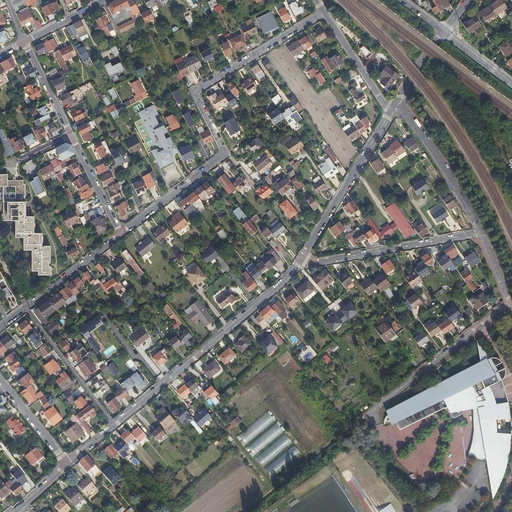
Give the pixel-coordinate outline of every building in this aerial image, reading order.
[(9,0),(13,9),(26,3),(24,0),(9,0)] [(133,15),(125,0),(115,0),(109,4),(108,6),(114,18),(118,16),(117,15),(120,13),(119,11),(125,8),(127,12),(129,10),(129,12),(133,20),(118,27),(121,33),(138,24),(135,18),(133,15)] [(125,0),(133,15),(140,12),(138,7),(133,0),(125,0)] [(143,0),(148,8),(157,4),(154,0),(143,0)] [(215,0),(212,0),(208,2),(211,9),(214,8),(218,6),(215,0)] [(289,0),(287,1),(294,16),(304,11),(301,6),(298,7),(295,0),(289,0)] [(443,8),(438,0),(433,0),(432,0),(436,6),(432,8),(435,13),(443,8)] [(507,8),(501,0),(497,0),(491,4),(498,14),(507,8)] [(46,16),(55,12),(55,11),(59,9),(56,2),(51,4),(51,3),(42,7),(46,16)] [(223,9),(221,4),(218,6),(214,8),(216,13),(223,9)] [(491,4),(488,6),(479,12),(485,20),(494,15),(494,16),(498,14),(491,4)] [(20,11),(21,13),(17,15),(22,25),(26,23),(28,26),(31,24),(34,31),(38,29),(35,22),(34,20),(29,9),(28,7),(20,11)] [(285,7),(277,11),(283,22),(291,19),(285,7)] [(141,14),(145,23),(153,18),(154,18),(150,10),(149,10),(141,14)] [(191,10),(183,14),(189,24),(196,21),(191,10)] [(279,27),(272,11),(257,18),(264,34),(279,27)] [(111,35),(112,37),(116,34),(105,12),(101,15),(102,17),(111,35)] [(481,25),(475,16),(463,24),(469,33),(481,25)] [(94,25),(97,32),(101,30),(100,29),(102,28),(107,37),(111,35),(102,17),(95,20),(97,23),(94,25)] [(85,30),(80,20),(73,24),(78,34),(85,30)] [(189,24),(192,31),(199,27),(197,23),(196,21),(189,24)] [(241,28),(246,38),(251,36),(250,35),(255,32),(257,31),(253,23),(251,23),(241,28)] [(70,26),(75,35),(77,34),(79,39),(80,38),(78,34),(73,24),(70,26)] [(327,37),(321,27),(312,33),(318,42),(327,37)] [(0,43),(9,39),(4,29),(0,30),(0,43)] [(246,44),(241,34),(230,40),(234,50),(246,44)] [(309,35),(306,37),(311,46),(313,48),(316,46),(309,35)] [(496,43),(491,36),(488,38),(492,45),(496,43)] [(305,37),(299,41),(305,49),(306,49),(311,46),(306,37),(305,37)] [(46,42),(43,44),(48,52),(51,51),(51,49),(53,48),(57,46),(53,39),(48,41),(48,40),(45,41),(46,42)] [(74,45),(80,56),(88,52),(82,41),(74,45)] [(299,41),(287,48),(293,56),(305,49),(299,41)] [(511,52),(511,49),(507,41),(499,46),(506,57),(511,52)] [(232,53),(227,42),(220,45),(225,57),(232,53)] [(34,47),(38,55),(44,52),(47,56),(49,55),(48,52),(43,44),(43,43),(34,47)] [(76,55),(71,45),(60,51),(66,63),(67,65),(74,61),(72,57),(76,55)] [(115,46),(110,49),(114,56),(119,53),(115,46)] [(278,53),(311,101),(319,96),(285,48),(278,53)] [(209,49),(200,53),(205,62),(214,58),(209,49)] [(62,65),(66,63),(60,51),(59,50),(56,52),(57,53),(56,53),(62,65)] [(338,53),(329,59),(335,68),(344,63),(338,53)] [(197,55),(184,61),(189,72),(197,68),(198,69),(202,67),(197,55)] [(11,58),(0,63),(1,66),(7,76),(9,75),(7,70),(16,66),(11,58)] [(271,67),(267,59),(263,62),(268,69),(271,67)] [(329,59),(322,63),(329,72),(335,68),(329,59)] [(176,64),(182,77),(190,73),(189,72),(184,61),(184,60),(176,64)] [(103,65),(108,78),(124,71),(120,62),(111,66),(109,62),(103,65)] [(251,69),(258,79),(265,75),(258,65),(251,69)] [(0,66),(0,83),(3,82),(8,80),(7,76),(1,66),(0,66)] [(399,75),(386,66),(380,74),(384,77),(380,83),(389,89),(399,75)] [(27,78),(29,80),(36,76),(32,67),(23,71),(25,75),(28,74),(29,77),(27,78)] [(314,67),(308,71),(310,74),(309,75),(311,78),(315,76),(321,84),(326,81),(318,69),(316,70),(314,67)] [(66,86),(61,77),(52,82),(57,90),(66,86)] [(241,85),(247,94),(251,91),(250,90),(257,86),(251,77),(247,79),(247,81),(244,83),(241,85)] [(137,102),(147,97),(139,80),(131,84),(137,95),(134,96),(135,98),(129,101),(125,103),(127,107),(137,102)] [(226,84),(234,96),(239,92),(231,81),(226,84)] [(349,90),(357,103),(366,98),(362,92),(360,93),(359,94),(357,91),(355,87),(358,85),(356,81),(349,85),(352,89),(349,90)] [(32,100),(41,96),(39,91),(38,90),(36,87),(34,88),(32,84),(23,88),(24,91),(25,93),(28,91),(32,100)] [(108,90),(112,100),(118,97),(114,87),(108,90)] [(65,111),(83,102),(77,89),(59,98),(65,111)] [(176,105),(183,101),(177,89),(170,92),(176,105)] [(209,96),(215,107),(216,107),(217,109),(223,106),(222,105),(228,101),(223,93),(218,97),(215,93),(209,96)] [(275,97),(272,99),(276,104),(282,100),(278,94),(275,97)] [(303,108),(294,96),(289,99),(294,106),(298,112),(303,108)] [(234,98),(227,102),(230,108),(237,104),(234,98)] [(320,98),(313,103),(348,156),(356,150),(320,98)] [(134,106),(137,112),(146,107),(143,102),(134,106)] [(38,109),(44,121),(50,118),(49,114),(50,114),(46,105),(38,109)] [(114,105),(107,108),(108,111),(109,113),(116,109),(114,105)] [(154,105),(138,112),(152,141),(153,141),(153,142),(154,143),(155,144),(157,145),(158,146),(160,147),(161,148),(162,148),(161,150),(160,150),(159,150),(158,150),(157,150),(156,150),(155,150),(154,150),(154,151),(152,151),(161,168),(174,162),(171,156),(178,153),(171,138),(167,140),(164,135),(168,133),(163,122),(159,124),(154,116),(158,114),(154,105)] [(171,133),(181,128),(178,122),(177,123),(169,105),(162,108),(166,117),(171,129),(169,130),(171,133)] [(286,112),(282,114),(285,118),(292,128),(292,129),(296,126),(294,123),(297,120),(301,118),(300,115),(299,114),(298,112),(294,106),(290,109),(289,107),(285,110),(286,112)] [(123,107),(111,113),(114,119),(126,113),(123,107)] [(72,114),(76,122),(84,117),(80,109),(78,110),(77,108),(75,110),(76,112),(72,114)] [(268,115),(275,124),(285,118),(282,114),(278,108),(268,115)] [(182,115),(187,128),(194,125),(188,112),(182,115)] [(357,116),(351,120),(354,125),(360,133),(365,129),(361,122),(358,118),(357,116)] [(361,122),(365,129),(369,126),(367,123),(369,122),(365,117),(361,119),(360,117),(358,118),(361,122)] [(240,129),(233,118),(225,123),(227,127),(228,128),(227,129),(231,135),(240,129)] [(90,125),(92,129),(95,128),(92,121),(86,123),(88,126),(90,125)] [(52,138),(59,134),(53,123),(46,127),(52,138)] [(83,134),(87,141),(91,138),(88,131),(92,129),(90,125),(88,126),(86,123),(77,128),(81,135),(83,134)] [(344,132),(350,141),(356,137),(357,139),(361,136),(360,133),(354,125),(344,132)] [(15,153),(2,128),(0,129),(0,145),(6,157),(15,153)] [(44,128),(35,132),(39,140),(43,138),(43,137),(47,135),(44,128)] [(208,130),(200,134),(205,144),(211,141),(210,140),(213,139),(208,130)] [(114,140),(121,136),(118,131),(112,135),(113,137),(105,141),(106,143),(114,139),(114,140)] [(36,141),(32,132),(23,137),(27,146),(36,141)] [(304,145),(297,136),(285,145),(291,154),(304,145)] [(16,139),(15,137),(10,140),(16,151),(25,147),(21,139),(19,140),(17,141),(16,139)] [(258,137),(248,144),(252,149),(254,150),(258,147),(259,148),(264,144),(258,137)] [(136,138),(125,143),(130,153),(142,148),(136,138)] [(404,143),(411,153),(419,148),(413,138),(404,143)] [(100,157),(110,152),(106,143),(105,141),(94,146),(97,151),(97,150),(100,157)] [(381,154),(389,164),(397,158),(397,157),(405,151),(398,141),(393,144),(392,143),(388,146),(389,147),(385,149),(386,151),(381,154)] [(56,148),(61,160),(62,159),(63,161),(60,162),(61,164),(71,159),(69,156),(75,153),(71,145),(66,143),(56,148)] [(116,164),(117,165),(121,163),(125,161),(125,163),(129,161),(122,146),(110,152),(116,164)] [(328,155),(333,162),(336,160),(329,150),(327,151),(326,150),(325,151),(326,152),(327,154),(328,156),(328,155)] [(254,165),(257,169),(267,161),(268,160),(273,156),(270,153),(266,157),(265,156),(254,165)] [(328,156),(327,154),(323,156),(323,157),(316,162),(324,174),(325,173),(327,171),(331,168),(335,166),(333,162),(328,156)] [(185,160),(189,169),(195,166),(197,169),(200,167),(195,155),(185,160)] [(379,158),(371,163),(377,172),(385,167),(379,158)] [(53,168),(58,166),(55,159),(50,162),(53,168)] [(267,161),(257,169),(260,173),(270,165),(267,161)] [(73,177),(82,173),(76,162),(67,166),(73,177)] [(99,174),(101,177),(112,171),(118,168),(117,165),(116,164),(111,166),(112,168),(110,169),(109,167),(108,166),(109,166),(109,165),(105,166),(103,163),(96,167),(98,172),(99,174)] [(53,169),(51,164),(39,170),(44,180),(56,174),(53,169)] [(63,171),(60,165),(58,166),(53,168),(53,169),(56,174),(60,172),(63,171)] [(152,171),(142,177),(143,180),(148,189),(159,184),(152,171)] [(56,174),(61,184),(65,182),(60,172),(56,174)] [(1,174),(0,173),(0,186),(3,186),(3,202),(3,214),(2,214),(2,221),(11,221),(11,220),(15,220),(15,237),(24,237),(23,250),(32,250),(32,271),(38,271),(38,275),(51,275),(51,266),(48,266),(48,263),(50,263),(50,246),(44,246),(43,247),(42,246),(42,233),(34,233),(34,216),(26,216),(26,202),(22,202),(22,198),(25,198),(25,184),(23,184),(23,180),(16,180),(16,177),(13,177),(13,180),(8,180),(8,174),(3,174),(3,175),(1,174)] [(110,173),(102,177),(104,181),(102,181),(104,185),(107,184),(108,187),(115,184),(115,183),(110,173)] [(231,182),(224,174),(217,179),(224,188),(231,182)] [(238,191),(249,183),(242,174),(237,178),(238,179),(236,180),(232,184),(238,191)] [(267,175),(265,177),(266,179),(267,180),(269,182),(271,185),(273,184),(274,183),(269,178),(267,175)] [(83,180),(82,177),(75,181),(77,185),(76,185),(80,193),(85,191),(89,188),(85,179),(83,180)] [(296,177),(291,181),(301,193),(304,190),(302,188),(304,186),(300,181),(296,177)] [(29,181),(39,199),(42,197),(39,192),(38,192),(37,191),(40,190),(35,181),(33,182),(32,179),(29,181)] [(285,179),(278,184),(276,182),(274,183),(273,184),(281,195),(284,192),(283,192),(287,189),(287,188),(290,186),(287,182),(285,179)] [(315,183),(312,186),(317,193),(319,191),(322,190),(323,190),(327,188),(321,179),(315,183)] [(423,179),(411,187),(417,195),(421,193),(425,190),(428,188),(423,179)] [(144,191),(148,189),(143,180),(140,182),(133,185),(137,194),(144,191)] [(213,190),(207,182),(201,187),(207,194),(208,195),(213,190)] [(109,192),(114,201),(121,197),(115,184),(108,187),(110,191),(109,192)] [(266,184),(261,188),(260,187),(255,191),(262,200),(272,192),(266,184)] [(207,194),(201,187),(200,186),(199,185),(197,187),(197,188),(194,191),(201,199),(207,194)] [(73,197),(68,188),(64,190),(68,199),(71,197),(73,197)] [(83,199),(93,194),(90,188),(89,188),(85,191),(85,192),(81,194),(83,199)] [(199,198),(194,191),(186,197),(191,204),(199,198)] [(405,198),(401,193),(394,198),(396,201),(397,203),(405,198)] [(450,194),(442,199),(450,210),(457,205),(450,194)] [(133,197),(126,200),(128,204),(131,202),(133,207),(137,205),(133,197)] [(179,204),(184,210),(191,204),(186,197),(179,204)] [(311,197),(306,200),(314,210),(316,208),(315,207),(317,205),(311,197)] [(193,206),(201,200),(199,198),(191,204),(193,206)] [(290,218),(297,212),(287,200),(279,205),(290,218)] [(347,211),(348,213),(349,212),(351,214),(359,209),(353,200),(345,205),(345,206),(343,207),(346,212),(347,211)] [(128,206),(125,201),(120,203),(120,204),(117,206),(122,217),(126,215),(123,209),(128,206)] [(388,207),(386,208),(396,222),(398,227),(406,238),(411,234),(412,236),(418,233),(414,227),(397,203),(396,201),(392,204),(388,207)] [(101,216),(103,215),(100,208),(94,211),(93,210),(88,213),(87,211),(88,210),(87,208),(85,208),(82,202),(78,204),(79,206),(77,207),(78,209),(80,208),(81,209),(83,214),(84,216),(80,218),(83,225),(90,221),(101,216)] [(184,210),(187,214),(195,208),(193,206),(191,204),(184,210)] [(242,225),(251,235),(257,230),(253,224),(249,219),(240,208),(234,212),(240,219),(242,217),(246,221),(242,225)] [(443,208),(431,216),(437,224),(441,221),(441,222),(446,219),(445,218),(449,216),(443,208)] [(80,221),(74,211),(62,217),(67,226),(71,224),(75,222),(75,224),(80,221)] [(168,223),(176,232),(183,227),(184,227),(189,224),(179,212),(175,216),(175,217),(168,223)] [(260,218),(256,214),(249,219),(253,224),(260,218)] [(99,233),(108,229),(105,223),(103,219),(101,216),(90,221),(93,227),(96,226),(99,233)] [(380,233),(369,218),(366,220),(372,229),(377,236),(380,233)] [(339,221),(330,228),(331,228),(329,229),(335,236),(336,235),(336,236),(345,229),(339,221)] [(366,221),(362,224),(364,228),(363,228),(366,232),(371,229),(366,221)] [(280,222),(269,230),(275,237),(275,238),(286,229),(280,222)] [(377,236),(378,238),(379,239),(380,240),(386,235),(387,236),(393,232),(392,231),(398,227),(396,222),(390,227),(389,226),(382,230),(383,231),(380,233),(377,236)] [(352,231),(348,226),(347,224),(346,225),(345,223),(343,225),(347,229),(350,233),(352,231)] [(429,231),(423,223),(420,225),(419,224),(414,227),(418,233),(421,237),(429,231)] [(164,224),(152,234),(159,242),(171,233),(164,224)] [(56,233),(63,246),(66,244),(67,244),(63,235),(62,235),(60,231),(58,227),(54,229),(56,233)] [(269,242),(275,237),(269,230),(267,227),(260,232),(269,242)] [(229,235),(223,228),(217,233),(223,240),(229,235)] [(347,229),(345,230),(348,234),(345,236),(348,240),(349,239),(351,242),(354,245),(357,243),(350,233),(347,229)] [(377,236),(372,229),(364,235),(366,237),(368,240),(370,243),(378,238),(377,236)] [(366,237),(364,235),(361,231),(360,230),(354,233),(355,235),(353,237),(357,243),(360,241),(361,241),(366,237)] [(223,240),(222,241),(222,242),(223,244),(231,237),(229,235),(223,240)] [(156,246),(149,237),(136,248),(142,256),(156,246)] [(231,237),(223,244),(226,247),(234,241),(231,237)] [(226,247),(223,244),(222,242),(218,246),(222,251),(226,247)] [(207,264),(219,253),(211,245),(200,256),(207,264)] [(453,245),(444,251),(446,254),(450,259),(454,256),(458,253),(453,245)] [(79,253),(76,248),(66,253),(69,258),(79,253)] [(274,251),(272,248),(265,253),(268,256),(274,251)] [(144,273),(126,249),(122,252),(128,261),(136,272),(135,273),(138,277),(140,276),(144,273)] [(268,256),(263,260),(265,263),(273,257),(276,261),(280,258),(274,251),(268,256)] [(481,260),(474,251),(464,258),(471,267),(481,260)] [(433,259),(428,252),(420,257),(423,262),(426,265),(433,259)] [(450,259),(446,254),(442,256),(443,258),(438,262),(444,271),(453,264),(452,263),(450,259)] [(263,260),(255,266),(255,267),(261,274),(276,262),(276,261),(273,257),(265,263),(263,260)] [(463,261),(460,257),(452,263),(453,264),(455,267),(460,264),(463,261)] [(127,267),(121,258),(111,265),(118,273),(120,272),(123,270),(127,267)] [(395,267),(389,260),(381,265),(386,273),(395,267)] [(426,265),(423,262),(414,268),(415,270),(421,278),(430,271),(426,265)] [(104,269),(99,263),(96,266),(100,272),(104,269)] [(186,277),(193,287),(206,276),(196,264),(186,272),(188,275),(186,277)] [(248,272),(255,280),(256,278),(261,274),(255,267),(248,272)] [(334,280),(325,269),(312,280),(321,291),(334,280)] [(460,271),(466,280),(465,281),(465,282),(467,284),(472,291),(476,288),(469,278),(471,277),(469,274),(467,276),(463,269),(460,271)] [(88,280),(96,291),(101,287),(98,283),(100,282),(98,279),(95,281),(86,270),(82,273),(88,280)] [(415,270),(405,277),(410,285),(412,288),(422,280),(421,278),(415,270)] [(242,283),(249,291),(254,287),(254,288),(258,286),(246,271),(243,274),(247,279),(242,283)] [(353,282),(345,271),(337,277),(345,288),(353,282)] [(76,297),(78,299),(83,296),(77,289),(88,280),(82,273),(67,285),(69,288),(76,297)] [(391,284),(382,273),(372,280),(374,283),(376,285),(376,286),(377,288),(379,290),(385,286),(386,288),(391,284)] [(370,277),(360,284),(368,295),(377,288),(376,286),(376,285),(374,283),(372,280),(370,277)] [(115,288),(121,297),(127,292),(119,280),(117,282),(113,278),(107,283),(101,287),(107,294),(115,288)] [(497,299),(488,286),(489,285),(486,281),(482,284),(483,286),(484,287),(485,288),(494,301),(497,299)] [(467,284),(465,282),(457,288),(456,287),(458,291),(467,284)] [(314,290),(308,283),(303,287),(302,285),(296,290),(303,299),(306,302),(317,293),(314,290)] [(67,286),(59,293),(65,300),(72,295),(74,298),(76,297),(69,288),(67,286)] [(10,295),(6,287),(2,289),(6,298),(10,295)] [(236,300),(229,290),(216,300),(222,308),(230,301),(232,304),(236,300)] [(299,299),(294,292),(285,300),(290,306),(299,299)] [(488,301),(482,292),(470,301),(476,309),(488,301)] [(59,293),(49,300),(55,308),(56,310),(66,302),(65,300),(59,293)] [(422,303),(416,293),(407,300),(413,309),(422,303)] [(66,302),(67,303),(67,304),(76,297),(74,298),(72,295),(65,300),(66,302)] [(38,308),(45,317),(55,308),(49,300),(38,308)] [(278,315),(282,319),(287,315),(282,309),(284,307),(279,300),(271,307),(275,312),(278,315)] [(213,320),(198,301),(190,306),(193,310),(189,314),(196,324),(199,321),(197,319),(200,317),(206,326),(213,320)] [(360,311),(351,301),(339,310),(341,312),(337,316),(335,314),(325,322),(333,332),(360,311)] [(163,307),(171,317),(173,316),(178,323),(172,327),(174,329),(178,326),(182,323),(167,304),(163,307)] [(269,304),(259,313),(260,314),(265,320),(275,312),(271,307),(269,304)] [(449,318),(450,321),(451,321),(457,318),(459,321),(463,318),(456,307),(446,313),(449,318)] [(34,311),(43,323),(47,320),(45,317),(38,308),(34,311)] [(99,347),(90,335),(89,336),(87,334),(99,325),(90,314),(88,315),(92,319),(80,328),(79,329),(95,350),(99,347)] [(265,320),(260,314),(255,319),(264,329),(269,324),(265,320)] [(88,315),(76,324),(80,328),(92,319),(88,315)] [(396,334),(383,315),(379,319),(382,324),(375,329),(384,341),(390,337),(392,340),(398,336),(396,334)] [(450,321),(449,318),(438,325),(442,331),(444,334),(454,327),(451,321),(450,321)] [(32,328),(26,320),(19,326),(22,329),(25,334),(32,328)] [(46,326),(52,334),(60,328),(54,321),(46,326)] [(394,321),(391,323),(396,332),(400,328),(394,321)] [(435,321),(426,328),(432,337),(442,331),(438,325),(435,321)] [(182,333),(187,339),(192,336),(186,329),(182,332),(178,326),(174,329),(179,335),(182,333)] [(149,337),(143,329),(130,339),(136,347),(149,337)] [(274,331),(271,333),(281,345),(282,344),(284,342),(275,331),(274,331)] [(429,340),(423,331),(413,338),(420,347),(429,340)] [(30,344),(34,350),(43,343),(35,332),(27,338),(31,343),(30,344)] [(14,343),(8,335),(0,341),(7,349),(14,343)] [(252,345),(244,335),(240,338),(241,339),(239,340),(235,344),(241,352),(247,347),(248,348),(252,345)] [(182,343),(176,336),(169,341),(175,349),(182,343)] [(266,337),(258,344),(259,345),(267,338),(266,337)] [(267,338),(259,345),(267,354),(277,345),(270,337),(268,339),(267,338)] [(60,344),(66,351),(72,347),(66,339),(60,344)] [(480,362),(387,411),(391,419),(395,418),(397,420),(395,421),(396,422),(400,429),(426,416),(443,413),(442,408),(447,406),(446,404),(451,404),(451,405),(451,406),(451,407),(452,408),(452,410),(452,411),(452,412),(453,412),(453,413),(454,414),(455,414),(456,414),(457,413),(459,412),(460,411),(460,410),(461,410),(462,409),(462,408),(463,406),(464,404),(464,402),(465,401),(464,398),(467,396),(468,396),(471,399),(474,403),(476,408),(477,411),(481,418),(484,426),(476,426),(476,432),(475,437),(474,442),(474,444),(473,447),(472,450),(471,453),(470,455),(472,456),(474,457),(476,458),(477,458),(479,458),(481,459),(484,459),(485,459),(486,459),(493,499),(493,498),(494,496),(496,493),(497,491),(498,489),(500,486),(501,483),(502,480),(503,478),(504,474),(505,471),(506,468),(507,465),(508,462),(508,460),(509,456),(509,453),(510,451),(510,448),(511,445),(511,442),(511,439),(511,436),(511,434),(497,433),(497,432),(497,431),(497,428),(497,426),(496,422),(496,419),(511,419),(511,415),(510,412),(510,409),(509,406),(509,404),(509,402),(495,404),(493,404),(492,404),(492,403),(491,401),(491,399),(490,397),(489,394),(488,393),(487,390),(486,387),(488,386),(502,379),(501,376),(499,374),(498,371),(495,366),(494,363),(492,360),(490,358),(490,357),(488,354),(484,349),(483,347),(477,340),(480,362)] [(329,348),(333,352),(339,347),(335,343),(329,348)] [(38,350),(43,357),(44,357),(49,353),(51,352),(45,344),(40,348),(38,350)] [(76,348),(69,353),(74,360),(80,356),(83,361),(84,361),(88,358),(90,357),(94,353),(92,350),(89,352),(85,346),(78,351),(76,348)] [(236,355),(229,347),(219,356),(225,364),(230,360),(232,362),(237,358),(235,355),(236,355)] [(167,351),(164,348),(160,351),(152,358),(160,366),(167,360),(163,354),(167,351)] [(37,358),(32,352),(27,356),(28,357),(29,358),(30,357),(33,361),(37,358)] [(16,371),(20,376),(26,371),(22,366),(20,363),(19,362),(13,353),(9,356),(13,361),(9,363),(13,368),(15,367),(15,368),(18,365),(20,368),(16,371)] [(331,360),(326,354),(322,357),(327,363),(331,360)] [(500,360),(499,359),(498,358),(497,358),(496,358),(495,357),(494,357),(493,357),(492,357),(491,357),(490,358),(492,360),(494,363),(495,366),(501,362),(501,361),(500,360)] [(78,365),(87,377),(97,369),(88,358),(84,361),(83,361),(78,365)] [(62,371),(55,361),(55,362),(53,359),(44,365),(50,374),(54,371),(57,375),(62,371)] [(126,362),(133,371),(137,369),(131,359),(126,362)] [(214,361),(202,370),(209,378),(220,369),(214,361)] [(112,363),(107,367),(110,370),(114,376),(115,377),(120,373),(112,363)] [(67,387),(69,390),(71,388),(75,385),(64,371),(60,374),(62,377),(56,381),(63,390),(67,387)] [(137,372),(120,384),(123,388),(125,391),(134,385),(132,383),(135,381),(141,389),(146,385),(137,372)] [(90,380),(86,384),(88,387),(92,382),(96,388),(100,385),(101,386),(103,384),(100,379),(102,377),(99,373),(95,377),(95,378),(91,381),(90,380)] [(30,385),(34,381),(31,378),(27,381),(24,376),(19,380),(26,388),(30,385)] [(192,378),(185,384),(190,391),(197,399),(200,396),(196,392),(201,388),(192,378)] [(205,391),(204,392),(215,405),(220,402),(215,396),(218,393),(208,381),(201,386),(205,391)] [(179,393),(178,393),(182,398),(190,391),(185,384),(177,390),(179,393)] [(21,392),(30,403),(38,398),(34,393),(36,392),(30,385),(26,388),(21,392)] [(491,394),(491,392),(490,389),(488,386),(486,387),(487,390),(488,393),(489,394),(490,397),(491,399),(491,401),(492,403),(492,404),(493,404),(495,404),(495,403),(494,402),(494,400),(493,398),(492,396),(491,394)] [(70,403),(78,398),(76,395),(75,396),(72,393),(73,392),(73,390),(71,388),(69,390),(63,394),(69,401),(67,402),(66,400),(65,401),(67,405),(70,403)] [(125,391),(123,388),(115,393),(120,400),(122,398),(123,398),(124,397),(127,401),(130,398),(125,391)] [(43,412),(53,425),(62,418),(51,403),(45,395),(40,399),(44,404),(43,405),(43,406),(46,410),(43,412)] [(87,403),(81,396),(74,401),(80,408),(87,403)] [(107,403),(114,411),(121,406),(118,402),(120,400),(117,396),(107,403)] [(474,403),(471,399),(468,396),(467,396),(464,398),(465,401),(464,402),(464,404),(463,406),(462,408),(462,409),(461,410),(460,410),(465,410),(472,408),(476,408),(474,403)] [(167,405),(162,398),(159,401),(163,406),(164,407),(167,405)] [(453,412),(452,412),(452,411),(452,410),(452,408),(451,407),(451,406),(451,405),(451,404),(448,406),(448,408),(448,409),(449,410),(449,412),(449,413),(450,413),(450,414),(450,415),(451,416),(452,417),(453,418),(454,418),(456,417),(458,416),(459,415),(461,414),(462,413),(463,412),(464,411),(465,410),(460,410),(460,411),(459,412),(457,413),(456,414),(455,414),(454,414),(453,413),(453,412)] [(84,420),(96,411),(92,407),(91,407),(90,405),(75,416),(77,418),(79,417),(82,421),(84,420)] [(164,407),(163,406),(158,410),(159,412),(160,413),(155,417),(166,430),(176,422),(174,420),(164,407)] [(178,410),(176,408),(171,412),(184,427),(193,420),(191,417),(192,416),(183,406),(178,410)] [(266,407),(236,430),(243,440),(273,416),(266,407)] [(212,417),(204,408),(196,415),(196,416),(193,418),(200,427),(203,425),(203,424),(212,417)] [(481,418),(477,411),(476,408),(472,408),(473,411),(473,423),(473,426),(476,426),(484,426),(481,418)] [(26,430),(17,418),(15,420),(13,416),(6,422),(17,437),(26,430)] [(241,420),(238,416),(230,423),(231,425),(233,427),(241,420)] [(79,417),(77,418),(78,419),(85,428),(88,426),(84,420),(82,421),(79,417)] [(275,418),(245,442),(252,451),(282,428),(275,418)] [(193,420),(190,423),(200,434),(203,431),(193,420)] [(84,434),(76,423),(65,432),(73,442),(84,434)] [(223,431),(225,433),(233,427),(231,425),(223,431)] [(159,426),(151,433),(157,440),(165,433),(159,426)] [(146,436),(138,427),(131,433),(132,435),(134,438),(137,441),(139,443),(146,436)] [(131,433),(128,430),(120,436),(127,444),(127,443),(129,446),(134,442),(132,440),(134,438),(132,435),(131,433)] [(165,433),(157,440),(159,443),(168,436),(165,433)] [(256,458),(263,466),(292,442),(285,433),(256,458)] [(129,449),(122,441),(117,445),(118,446),(115,449),(118,453),(121,456),(124,459),(128,456),(125,453),(129,449)] [(114,448),(111,444),(104,450),(111,459),(118,453),(115,449),(114,448)] [(272,478),(300,452),(293,444),(265,469),(272,478)] [(45,459),(36,448),(25,456),(32,465),(37,461),(39,460),(41,462),(45,459)] [(96,465),(87,455),(79,462),(88,472),(90,469),(96,465)] [(101,471),(96,465),(90,469),(93,472),(93,473),(95,476),(101,471)] [(122,478),(111,466),(103,473),(113,486),(122,478)] [(27,481),(19,470),(12,474),(21,485),(27,481)] [(85,482),(79,487),(89,498),(98,490),(96,488),(88,477),(84,480),(85,482)] [(13,493),(16,497),(24,490),(15,479),(11,482),(10,480),(4,484),(10,492),(12,494),(13,493)] [(4,484),(1,480),(0,480),(0,497),(1,499),(10,492),(4,484)] [(84,499),(74,487),(65,494),(75,506),(84,499)] [(10,492),(1,499),(3,501),(12,494),(10,492)] [(55,506),(59,511),(66,511),(68,511),(71,509),(63,499),(55,506)]
